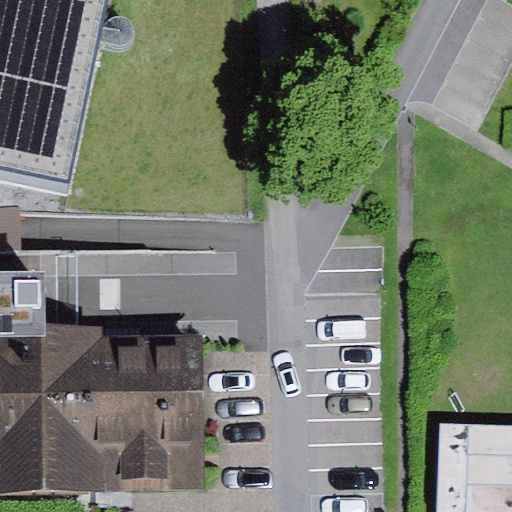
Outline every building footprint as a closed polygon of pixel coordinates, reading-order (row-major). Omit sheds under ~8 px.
[(0,0),(0,165),(78,182),(114,0),(0,0)] [(0,209),(0,250),(19,250),(19,209),(0,209)] [(0,343),(48,343),(48,330),(46,277),(0,278),(0,343)] [(0,496),(202,492),(199,339),(104,342),(104,329),(48,330),(48,343),(0,343),(0,496)] [(511,511),(511,428),(440,426),(437,511),(511,511)]
